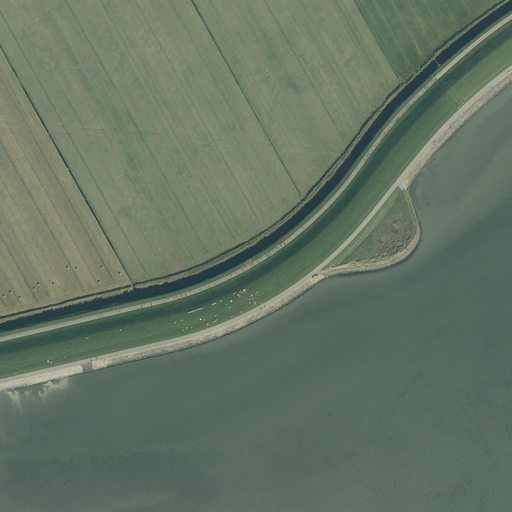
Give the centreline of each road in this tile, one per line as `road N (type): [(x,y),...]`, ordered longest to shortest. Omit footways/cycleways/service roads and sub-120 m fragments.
road 1 (unclassified): [(511,18),(428,87),(327,208),(261,262),(191,295),(0,341)]
road 2 (unclassified): [(0,385),(194,338),(285,295),(344,249),(442,134),(511,72)]
